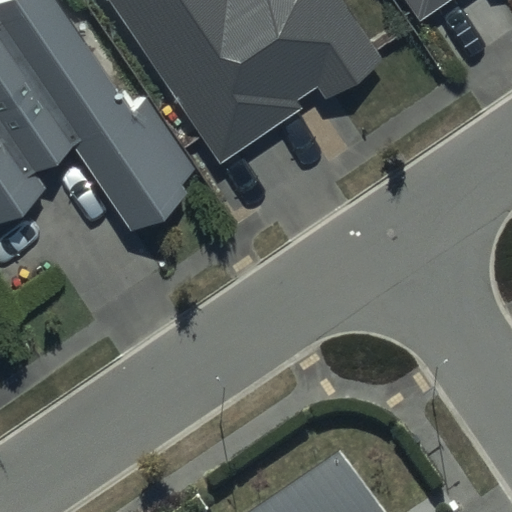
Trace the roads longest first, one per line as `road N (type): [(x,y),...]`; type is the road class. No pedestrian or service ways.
road 1 (residential): [(0,498),(393,230)]
road 2 (residential): [(393,230),(511,402)]
road 3 (residential): [(393,230),(511,149)]
